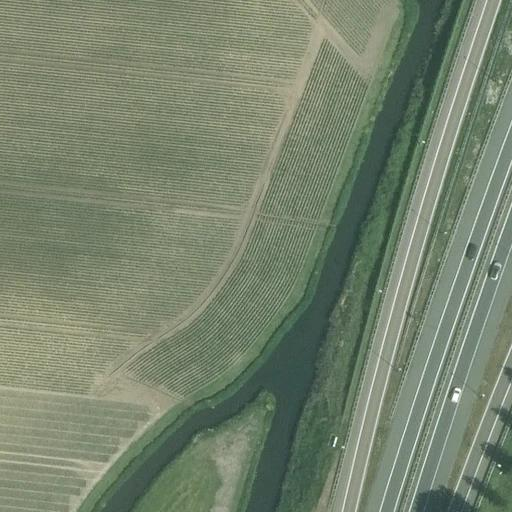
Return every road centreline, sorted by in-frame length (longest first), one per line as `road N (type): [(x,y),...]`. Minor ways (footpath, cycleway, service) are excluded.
road 1 (trunk): [(494,0),(393,325),(347,511)]
road 2 (trunk): [(511,147),(386,511)]
road 3 (trunk): [(415,511),(511,224)]
road 4 (trunk): [(454,511),(511,362)]
